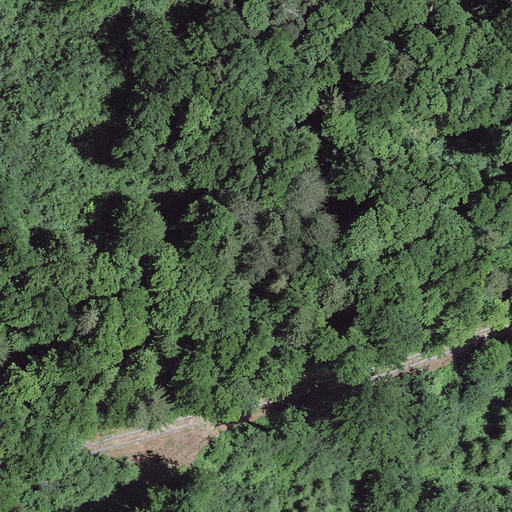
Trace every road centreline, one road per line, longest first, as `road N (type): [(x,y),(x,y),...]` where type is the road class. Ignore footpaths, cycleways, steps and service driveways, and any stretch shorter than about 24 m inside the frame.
road 1 (track): [(438,0),(412,28),(133,238),(64,350),(0,373)]
road 2 (track): [(0,456),(43,457),(433,355),(511,324)]
road 3 (track): [(233,407),(171,463),(83,511)]
